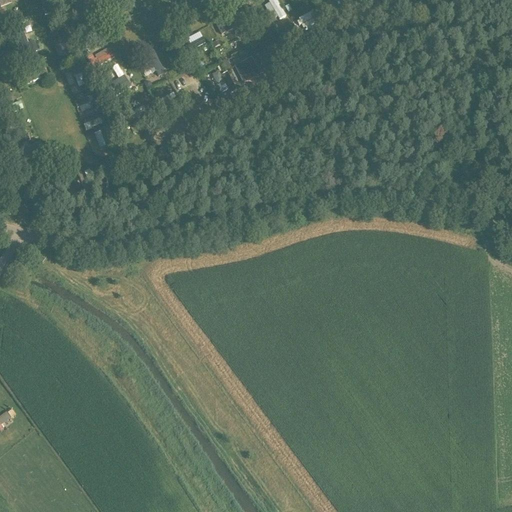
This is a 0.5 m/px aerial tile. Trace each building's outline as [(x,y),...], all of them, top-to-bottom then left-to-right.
[(276,0),(268,0),(279,21),(286,17),(276,0)] [(292,0),(303,18),(313,12),(305,0),(292,0)] [(36,55),(34,42),(25,43),(24,33),(30,32),(28,20),(14,22),(19,57),(36,55)] [(225,34),(229,27),(224,24),(220,31),(225,34)] [(192,43),(186,46),(188,51),(205,43),(200,32),(189,37),(192,43)] [(198,68),(214,61),(206,44),(190,51),(198,68)] [(99,65),(114,59),(109,47),(94,54),(99,65)] [(237,67),(235,68),(242,86),(258,79),(246,49),(232,54),(237,67)] [(138,58),(149,81),(163,74),(153,51),(138,58)] [(76,82),(92,76),(88,65),(71,72),(76,82)] [(108,84),(116,97),(130,87),(116,65),(111,69),(117,79),(108,84)] [(234,91),(227,72),(219,75),(218,71),(210,74),(219,102),(230,98),(228,93),(234,91)] [(153,89),(157,99),(155,100),(160,112),(178,104),(168,82),(153,89)] [(95,128),(87,98),(76,101),(84,131),(95,128)] [(130,120),(145,113),(142,107),(128,114),(130,120)] [(99,145),(96,133),(90,135),(93,146),(99,145)] [(162,150),(136,162),(142,175),(150,172),(150,173),(157,170),(157,169),(169,163),(162,150)] [(0,425),(14,417),(10,411),(0,416),(0,425)]
